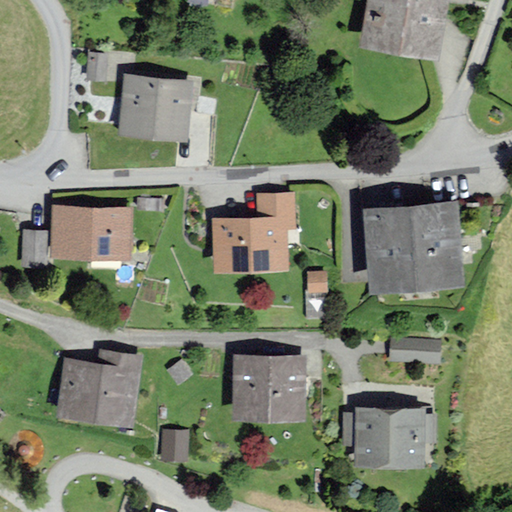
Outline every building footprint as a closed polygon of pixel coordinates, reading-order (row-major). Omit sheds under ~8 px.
[(371,0),(364,46),(434,57),(443,0),(371,0)] [(190,84),(127,78),(122,130),(185,137),(190,84)] [(283,227),(296,227),(295,193),(259,194),(260,223),(219,224),(220,269),(284,267),(283,227)] [(129,211),(57,208),(55,255),(127,258),(129,211)] [(371,216),(377,292),(461,286),(455,209),(371,216)] [(44,234),(26,233),(25,262),(43,263),(44,234)] [(308,267),(308,288),(327,287),(326,267),(308,267)] [(436,361),(438,342),(395,339),(393,358),(436,361)] [(139,359),(102,353),(100,367),(70,363),(62,416),(129,426),(139,359)] [(303,419),(304,359),(238,358),(237,418),(303,419)] [(423,417),(424,412),(357,409),(356,415),(345,414),(343,444),(358,444),(357,464),(421,467),(422,440),(432,441),(434,417),(423,417)] [(187,432),(165,431),(163,459),(186,460),(187,432)]
